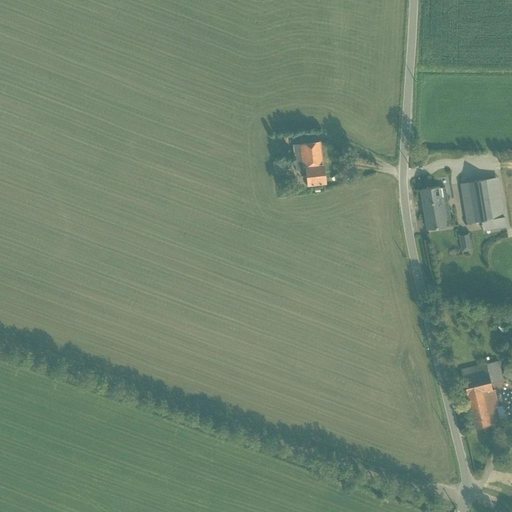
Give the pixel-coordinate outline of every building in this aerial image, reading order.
[(297,169),(323,166),(320,140),(294,143),(297,169)] [(281,162),(282,175),(291,175),(291,162),(281,162)] [(511,222),(505,178),(467,184),(473,225),(487,223),(488,231),(511,227),(511,222)] [(426,228),(451,224),(444,185),(419,189),(426,228)] [(475,235),(465,236),(466,250),(477,248),(475,235)] [(462,375),(469,403),(498,396),(491,369),(462,375)] [(475,427),(503,420),(498,396),(469,403),(475,427)]
